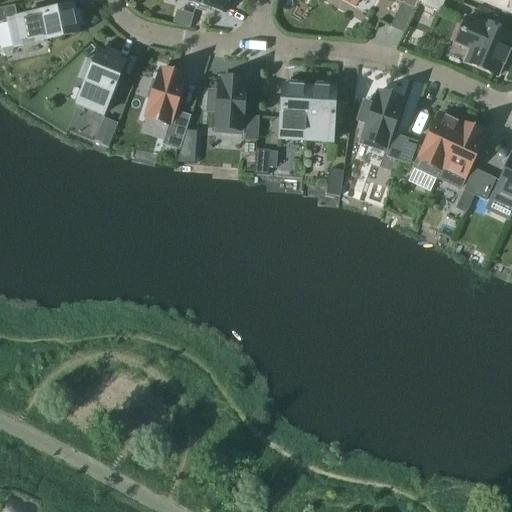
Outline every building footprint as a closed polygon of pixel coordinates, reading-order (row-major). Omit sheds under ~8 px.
[(229,0),(176,0),(177,0),(195,6),(195,8),(208,12),(208,9),(224,14),(227,5),(228,6),(229,0)] [(444,0),(418,0),(417,5),(439,14),(444,0)] [(511,0),(483,0),(511,12),(511,0)] [(413,11),(401,5),(390,28),(402,34),(413,11)] [(74,6),(8,21),(9,27),(10,27),(14,47),(80,33),(78,26),(81,26),(78,13),(76,13),(74,6)] [(469,51),(464,63),(497,77),(511,41),(511,38),(465,19),(454,44),(469,51)] [(106,53),(99,50),(93,65),(86,62),(79,78),(87,81),(77,105),(102,116),(125,61),(118,58),(119,56),(107,51),(106,53)] [(151,98),(145,117),(168,125),(161,146),(179,151),(190,117),(174,112),(185,78),(160,70),(156,84),(153,83),(149,97),(151,98)] [(241,135),(245,81),(219,79),(218,91),(218,93),(209,93),(208,111),(217,111),(216,114),(215,134),(241,135)] [(289,86),(282,85),(279,140),(305,142),(308,87),(302,87),(302,84),(289,83),(289,86)] [(314,87),(308,87),(305,142),(332,143),(335,88),(328,88),(328,86),(315,85),(314,87)] [(377,92),(374,104),(373,106),(364,103),(359,120),(367,123),(366,126),(360,144),(384,153),(402,101),(377,92)] [(436,179),(462,125),(439,114),(414,168),(436,179)] [(246,117),(244,141),(256,142),(258,118),(257,118),(246,117)] [(116,125),(104,120),(95,143),(107,148),(116,125)] [(484,135),(462,125),(436,179),(459,189),(472,162),(477,151),(484,135)] [(187,131),(176,164),(195,165),(197,132),(187,131)] [(406,139),(395,135),(387,158),(398,162),(406,139)] [(406,139),(398,162),(410,166),(417,143),(406,139)] [(269,151),(255,150),(254,175),(267,176),(269,151)] [(511,214),(511,213),(511,155),(492,199),(493,199),(511,208),(511,211),(511,213),(511,214)] [(343,172),(329,170),(325,195),(339,197),(343,172)] [(463,191),(474,197),(484,175),(473,170),(463,191)] [(495,180),(484,175),(474,197),(485,202),(495,180)]
